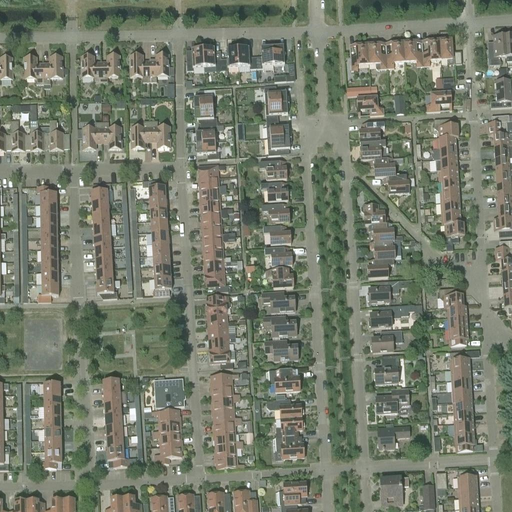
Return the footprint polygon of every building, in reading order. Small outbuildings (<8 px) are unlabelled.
[(506,59),(505,37),(493,38),(494,53),(488,53),(489,68),(500,67),(500,59),(506,59)] [(455,67),(455,61),(453,61),(452,41),(447,42),(447,39),(441,40),(441,42),(439,42),(441,62),(447,62),(449,67),(455,67)] [(441,62),(439,42),(438,42),(438,40),(432,40),(432,42),(428,43),(428,54),(422,55),(423,69),(430,69),(429,63),(441,62)] [(405,64),(403,44),(402,44),(402,42),(396,42),(396,45),(392,45),(392,56),(386,57),(387,71),(394,71),(394,65),(405,64)] [(423,69),(422,55),(416,55),(416,43),(411,44),(411,42),(405,42),(405,44),(403,44),(405,64),(416,63),(417,70),(423,69)] [(369,66),(368,46),(366,46),(366,44),(360,45),(360,47),(356,47),(356,59),(350,59),(351,74),(358,73),(358,67),(369,66)] [(387,71),(386,57),(380,57),(380,46),(375,46),(375,44),(369,44),(369,46),(368,46),(369,66),(375,66),(376,71),(377,72),(381,72),(387,71)] [(273,67),(272,46),(266,47),(266,49),(261,49),(262,59),(256,59),(256,71),(263,71),(263,68),(273,67)] [(278,46),(272,46),(273,67),(285,66),(284,58),(286,57),(285,54),(284,54),(284,47),(278,48),(278,46)] [(222,74),(221,62),(215,62),(214,50),(209,50),(209,48),(203,49),(204,70),(215,69),(215,74),(222,74)] [(227,61),(221,62),(222,74),(228,73),(228,70),(239,69),(237,48),(232,49),(232,51),(226,51),(227,61)] [(244,48),(237,48),(239,69),(250,69),(250,72),(256,71),(256,59),(250,60),(249,50),(244,50),(244,48)] [(204,70),(203,49),(197,49),(197,51),(192,51),(192,61),(186,62),(187,74),(194,73),(194,70),(204,70)] [(156,70),(149,70),(150,85),(157,85),(157,79),(174,78),(174,70),(169,70),(169,57),(156,58),(156,70)] [(101,86),(108,86),(108,80),(120,79),(120,58),(107,59),(107,71),(101,71),(101,86)] [(150,85),(149,70),(143,70),(143,58),(130,58),(130,79),(143,79),(143,85),(150,85)] [(101,86),(101,71),(94,71),(94,59),(81,59),(81,80),(94,80),(94,86),(96,86),(96,89),(101,91),(101,86)] [(0,87),(0,88),(0,82),(13,82),(12,61),(0,60),(0,87)] [(43,87),(43,72),(37,72),(37,60),(23,60),(24,81),(36,81),(36,87),(43,87)] [(49,72),(43,72),(43,87),(44,87),(44,94),(47,93),(47,87),(50,87),(50,81),(63,81),(62,60),(49,60),(49,72)] [(497,104),(490,104),(491,111),(511,110),(510,83),(496,83),(497,104)] [(265,106),(289,105),(289,99),(287,99),(287,94),(277,94),(276,88),(264,89),(265,106)] [(346,91),(347,99),(359,98),(358,90),(346,91)] [(194,105),(192,105),(192,111),(213,110),(213,106),(216,106),(215,92),(198,93),(199,99),(194,100),(194,105)] [(431,108),(425,108),(426,115),(440,114),(440,108),(451,107),(451,103),(453,103),(453,96),(451,96),(451,95),(431,96),(431,108)] [(357,102),(355,102),(355,109),(357,109),(358,113),(369,112),(370,118),(384,117),(384,110),(378,111),(377,99),(357,101),(357,102)] [(289,105),(265,106),(266,124),(278,123),(278,117),(288,116),(288,111),(290,111),(289,105)] [(405,115),(404,106),(396,107),(397,116),(405,115)] [(192,111),(193,117),(195,117),(195,122),(200,122),(201,128),(203,128),(205,128),(217,127),(217,120),(214,121),(213,110),(192,111)] [(493,137),(511,136),(511,123),(509,124),(509,118),(492,119),(492,125),(488,125),(488,138),(493,138),(493,137)] [(456,140),(458,140),(458,127),(452,128),(451,121),(434,122),(435,131),(439,135),(439,141),(456,140)] [(31,137),(30,137),(24,137),(24,136),(19,137),(18,123),(11,123),(11,137),(12,137),(12,152),(12,154),(25,153),(25,152),(31,152),(31,137)] [(50,137),(50,130),(38,131),(38,123),(30,123),(30,137),(31,137),(31,152),(31,153),(44,153),(44,152),(50,152),(50,137)] [(50,152),(50,153),(63,153),(63,151),(70,151),(69,136),(63,136),(57,136),(57,123),(49,123),(50,130),(50,137),(50,152)] [(278,123),(266,124),(267,141),(291,139),(291,134),(289,134),(289,128),(279,129),(278,123)] [(151,139),(150,124),(144,124),(144,130),(131,130),(131,151),(145,151),(144,139),(151,139)] [(150,124),(151,139),(157,139),(157,151),(170,150),(170,129),(157,130),(157,124),(150,124)] [(102,140),(102,125),(95,125),(95,131),(82,131),(82,141),(83,152),(96,152),(96,140),(102,140)] [(109,125),(102,125),(102,140),(108,140),(109,152),(122,151),(121,130),(109,131),(109,125)] [(380,144),(380,143),(379,132),(385,132),(384,125),(361,127),(362,133),(359,133),(360,145),(363,145),(380,144)] [(196,135),(192,136),(192,144),(194,144),(194,146),(215,144),(215,134),(218,134),(217,127),(205,128),(203,128),(201,128),(201,134),(196,134),(196,135)] [(12,137),(11,137),(5,137),(0,136),(0,153),(6,154),(5,152),(12,152),(12,137)] [(511,136),(493,137),(493,138),(494,149),(511,148),(511,136)] [(291,139),(267,141),(269,158),(281,158),(280,152),(290,151),(290,146),(292,145),(291,139)] [(439,141),(437,141),(437,152),(440,152),(456,151),(456,140),(439,141)] [(363,145),(363,151),(360,151),(361,163),(370,163),(370,162),(386,161),(392,161),(392,156),(386,156),(385,143),(380,143),(380,144),(363,145)] [(215,144),(194,146),(195,152),(197,151),(197,157),(207,156),(207,162),(219,161),(219,155),(216,155),(215,144)] [(511,148),(494,149),(495,161),(511,160),(511,148)] [(456,151),(440,152),(441,162),(457,161),(456,151)] [(511,172),(511,160),(495,161),(496,173),(511,172)] [(393,161),(392,161),(386,161),(370,162),(370,163),(370,169),(374,169),(375,181),(384,180),(383,180),(395,179),(395,178),(394,167),(393,167),(393,161)] [(441,162),(434,163),(435,174),(441,173),(458,172),(457,161),(441,162)] [(285,164),(259,166),(259,172),(266,172),(267,183),(287,182),(286,170),(285,170),(285,164)] [(199,182),(218,180),(218,173),(225,172),(225,168),(198,169),(199,182)] [(458,172),(441,173),(442,184),(458,183),(458,172)] [(511,172),(496,173),(497,185),(511,184),(511,172)] [(406,178),(395,178),(395,179),(383,180),(384,180),(384,186),(388,186),(389,198),(409,196),(408,184),(407,184),(406,178)] [(218,180),(199,182),(199,194),(226,192),(226,188),(219,188),(218,180)] [(149,201),(166,200),(165,189),(159,189),(159,183),(142,184),(142,190),(149,190),(149,201)] [(458,183),(442,184),(443,195),(459,194),(458,183)] [(511,184),(497,185),(497,197),(511,196),(511,197),(511,196),(511,184)] [(92,205),(108,204),(107,192),(111,192),(110,186),(96,187),(97,193),(91,193),(92,205)] [(286,186),(260,187),(261,194),(267,193),(268,205),(288,204),(288,198),(291,197),(290,192),(287,192),(287,191),(286,191),(286,186)] [(40,207),(57,207),(56,195),(51,195),(51,189),(37,189),(37,196),(40,195),(40,207)] [(226,192),(199,194),(200,206),(220,204),(220,197),(226,196),(226,192)] [(443,195),(440,195),(441,206),(460,205),(459,194),(443,195)] [(511,196),(497,197),(498,209),(511,208),(511,203),(511,197),(511,196)] [(166,212),(166,200),(149,201),(150,213),(166,212)] [(108,204),(92,205),(92,216),(109,215),(108,204)] [(220,212),(220,204),(200,206),(201,217),(228,216),(227,211),(220,212)] [(460,215),(460,205),(441,206),(441,216),(444,216),(460,215)] [(385,226),(388,226),(388,220),(385,220),(384,214),(378,215),(378,209),(370,209),(367,206),(364,207),(361,210),(361,213),(364,216),(365,228),(369,228),(369,227),(385,226)] [(57,207),(40,207),(40,219),(57,218),(57,207)] [(287,207),(262,209),(262,215),(269,215),(269,227),(290,225),(289,213),(288,213),(287,207)] [(511,208),(498,209),(499,221),(511,220),(511,208)] [(167,223),(166,212),(150,213),(151,224),(167,223)] [(109,227),(109,215),(92,216),(93,228),(109,227)] [(460,215),(444,216),(445,227),(461,226),(460,215)] [(228,220),(228,216),(201,217),(202,229),(221,228),(221,220),(228,220)] [(57,218),(40,219),(41,230),(57,230),(57,218)] [(511,220),(499,221),(494,221),(494,234),(499,234),(499,240),(511,239),(511,220)] [(168,235),(167,223),(151,224),(151,236),(168,235)] [(392,225),(388,226),(385,226),(369,227),(369,228),(369,234),(373,234),(374,245),(392,244),(393,244),(394,244),(394,232),(392,232),(392,225)] [(461,226),(445,227),(445,233),(441,238),(442,246),(446,246),(446,254),(453,253),(452,245),(459,245),(459,239),(465,238),(464,226),(461,226)] [(110,238),(109,227),(93,228),(94,239),(110,238)] [(222,236),(221,228),(202,229),(202,241),(235,239),(235,235),(222,236)] [(286,229),(263,230),(263,237),(270,236),(271,248),(291,247),(290,235),(286,235),(286,229)] [(57,241),(57,230),(41,230),(41,241),(57,241)] [(169,246),(168,235),(151,236),(152,247),(169,246)] [(110,238),(94,239),(94,250),(111,249),(110,238)] [(235,239),(202,241),(203,253),(223,252),(223,244),(235,244),(235,239)] [(57,252),(57,241),(41,241),(41,253),(57,252)] [(501,263),(511,262),(511,243),(499,244),(500,250),(495,251),(496,263),(501,263)] [(374,245),(370,245),(370,252),(374,252),(375,263),(394,262),(395,262),(395,250),(393,250),(393,244),(392,244),(374,245)] [(169,246),(152,247),(153,258),(169,257),(169,246)] [(112,261),(111,249),(94,250),(95,262),(112,261)] [(287,250),(264,252),(265,259),(271,258),(272,270),(292,268),(291,256),(288,256),(287,250)] [(58,264),(57,252),(41,253),(41,264),(58,264)] [(223,252),(203,253),(204,265),(231,264),(230,259),(223,260),(223,252)] [(170,269),(169,257),(153,258),(154,270),(170,269)] [(112,261),(95,262),(96,273),(112,272),(112,261)] [(375,263),(369,263),(369,269),(367,269),(368,281),(389,280),(388,268),(394,268),(394,262),(375,263)] [(511,274),(511,262),(501,263),(502,275),(511,274)] [(58,264),(41,264),(41,276),(58,275),(58,264)] [(231,268),(231,264),(204,265),(204,277),(224,276),(224,268),(231,268)] [(170,269),(154,270),(154,281),(171,280),(170,269)] [(113,284),(112,272),(96,273),(97,285),(113,284)] [(290,272),(266,274),(266,280),(273,280),(273,291),(294,290),(293,278),(291,278),(290,272)] [(511,274),(502,275),(503,287),(511,286),(511,274)] [(58,275),(41,276),(42,287),(58,287),(58,275)] [(224,276),(204,277),(205,290),(215,289),(216,295),(228,294),(228,288),(225,288),(224,276)] [(171,280),(154,281),(155,299),(167,298),(167,292),(171,292),(171,280)] [(113,284),(97,285),(97,296),(103,296),(103,302),(117,301),(117,295),(114,295),(113,289),(120,289),(120,283),(113,284)] [(369,299),(368,299),(368,304),(370,303),(370,306),(390,305),(390,296),(399,296),(398,284),(384,285),(384,290),(369,291),(369,299)] [(511,286),(503,287),(504,299),(511,298),(511,286)] [(58,287),(42,287),(42,298),(38,298),(38,305),(51,305),(51,299),(58,298),(58,287)] [(463,309),(464,309),(463,297),(457,297),(456,291),(439,292),(440,300),(444,304),(444,311),(447,311),(447,310),(463,309)] [(279,295),(262,296),(263,307),(271,307),(271,316),(295,314),(294,300),(279,301),(279,295)] [(207,318),(227,317),(227,311),(229,311),(231,309),(231,306),(229,305),(229,298),(210,299),(210,305),(206,306),(207,318)] [(371,323),(369,323),(369,328),(371,328),(371,331),(392,329),(391,321),(401,320),(401,319),(409,318),(408,314),(414,314),(414,308),(414,307),(408,308),(385,309),(385,315),(370,316),(371,323)] [(466,309),(464,309),(463,309),(447,310),(447,311),(448,321),(467,320),(466,309)] [(228,324),(227,317),(207,318),(208,330),(228,329),(235,328),(235,324),(228,324)] [(280,319),(263,321),(264,332),(272,331),(273,340),(297,338),(296,324),(281,325),(280,319)] [(467,331),(467,320),(448,321),(448,332),(467,331)] [(228,329),(208,330),(209,342),(236,340),(235,336),(228,336),(228,329)] [(468,342),(467,331),(448,332),(450,349),(466,348),(466,342),(468,342)] [(372,348),(371,348),(371,353),(373,353),(373,355),(393,354),(393,345),(402,345),(402,333),(387,334),(387,340),(372,341),(372,348)] [(236,340),(209,342),(209,354),(229,353),(229,345),(236,345),(236,340)] [(282,344),(265,345),(266,356),(273,355),(274,364),(298,363),(297,349),(282,350),(282,344)] [(230,364),(229,353),(209,354),(210,366),(220,366),(220,372),(233,371),(233,364),(230,364)] [(453,373),(470,372),(469,360),(467,361),(467,354),(450,355),(450,362),(453,362),(453,372),(453,373)] [(386,370),(375,371),(376,387),(398,385),(397,371),(400,370),(399,358),(385,359),(386,370)] [(299,378),(296,379),(296,372),(266,374),(267,387),(275,387),(276,395),(300,393),(299,378)] [(453,373),(453,372),(451,373),(452,384),(471,382),(470,372),(453,373)] [(211,390),(232,389),(232,381),(238,381),(238,377),(211,378),(211,390)] [(183,381),(154,383),(155,411),(185,409),(184,402),(181,401),(180,395),(184,392),(183,381)] [(103,395),(120,394),(119,382),(103,383),(103,395)] [(471,382),(452,384),(452,394),(471,393),(471,382)] [(44,397),(60,397),(60,385),(43,386),(44,397)] [(0,398),(2,398),(2,392),(8,392),(8,386),(0,386),(0,398)] [(233,397),(232,389),(211,390),(212,402),(240,400),(239,397),(233,397)] [(392,398),(376,399),(377,417),(398,416),(397,408),(409,408),(408,391),(391,392),(392,398)] [(472,404),(471,393),(452,394),(453,405),(472,404)] [(120,405),(120,394),(103,395),(104,406),(120,405)] [(60,397),(44,397),(44,409),(60,408),(60,397)] [(240,400),(212,402),(213,414),(234,412),(233,404),(240,404),(240,400)] [(285,402),(276,402),(266,403),(267,410),(270,413),(275,412),(280,412),(281,421),(302,420),(301,417),(304,417),(303,410),(301,410),(301,407),(288,408),(288,402),(285,402)] [(473,415),(472,404),(453,405),(454,416),(473,415)] [(120,405),(104,406),(105,418),(121,417),(120,405)] [(61,420),(60,408),(44,409),(44,420),(61,420)] [(159,426),(180,424),(179,412),(144,415),(144,417),(149,417),(149,418),(151,418),(158,418),(159,426)] [(234,412),(213,414),(214,425),(241,423),(241,420),(234,420),(234,412)] [(473,415),(454,416),(454,427),(473,425),(473,415)] [(121,417),(105,418),(106,429),(122,428),(121,417)] [(61,420),(44,420),(44,431),(61,431),(61,420)] [(302,420),(281,421),(281,430),(276,430),(276,440),(290,440),(290,439),(290,433),(302,433),(302,429),(305,429),(304,423),(302,423),(302,420)] [(241,423),(214,425),(214,437),(235,436),(235,428),(241,427),(241,423)] [(180,424),(159,426),(159,434),(153,434),(153,438),(180,436),(180,424)] [(473,425),(454,427),(455,437),(474,436),(473,425)] [(122,428),(106,429),(106,440),(123,439),(122,428)] [(378,444),(377,446),(377,449),(379,450),(379,453),(395,452),(394,441),(410,440),(409,429),(393,430),(386,430),(383,431),(383,437),(378,437),(378,444)] [(61,443),(61,431),(44,431),(45,443),(61,443)] [(180,436),(153,438),(153,441),(160,441),(160,449),(181,448),(180,436)] [(236,444),(235,436),(214,437),(215,449),(243,447),(242,443),(236,444)] [(475,447),(474,436),(455,437),(456,455),(473,454),(472,448),(475,447)] [(123,439),(106,440),(107,452),(123,451),(123,439)] [(276,440),(273,440),(274,454),(282,453),(282,462),(304,460),(303,445),(293,446),(293,439),(290,439),(290,440),(276,440)] [(3,444),(0,443),(0,455),(3,455),(9,455),(9,449),(3,450),(3,444)] [(61,443),(45,443),(45,454),(61,454),(61,443)] [(243,451),(243,447),(215,449),(216,460),(237,459),(236,451),(243,451)] [(181,448),(160,449),(161,457),(154,457),(155,467),(169,466),(169,460),(182,460),(181,448)] [(123,451),(107,452),(108,463),(113,463),(113,470),(129,469),(129,462),(124,462),(123,451)] [(61,454),(45,454),(45,466),(40,466),(40,472),(56,472),(56,466),(61,466),(61,454)] [(3,455),(0,455),(0,473),(8,473),(8,467),(3,467),(3,455)] [(237,467),(237,459),(216,460),(217,472),(244,471),(244,467),(237,467)] [(458,490),(477,489),(476,478),(474,478),(474,472),(457,473),(458,490)] [(443,491),(447,491),(446,476),(436,476),(437,492),(443,491)] [(400,480),(381,481),(382,501),(386,501),(386,509),(402,508),(401,489),(409,489),(409,480),(401,480),(400,480)] [(295,506),(297,506),(297,499),(307,499),(306,484),(284,485),(284,494),(276,494),(277,508),(281,507),(295,506)] [(433,488),(423,489),(424,511),(426,511),(434,511),(433,488)] [(477,489),(458,490),(459,501),(478,500),(477,489)] [(249,494),(234,495),(235,511),(257,511),(257,503),(250,503),(249,494)] [(223,495),(208,496),(209,511),(231,511),(231,505),(224,505),(223,495)] [(193,497),(178,498),(179,511),(201,511),(201,507),(194,507),(193,497)] [(122,500),(123,511),(135,511),(134,499),(122,500)] [(167,499),(152,500),(152,511),(174,511),(174,508),(167,509),(167,499)] [(123,511),(122,500),(110,501),(111,511),(123,511)] [(478,511),(478,500),(459,501),(460,511),(478,511)] [(38,511),(38,502),(26,503),(26,511),(38,511)] [(50,511),(62,511),(63,502),(51,502),(50,511)] [(63,502),(62,511),(74,511),(75,502),(63,502)] [(26,511),(26,503),(14,503),(14,511),(26,511)]
